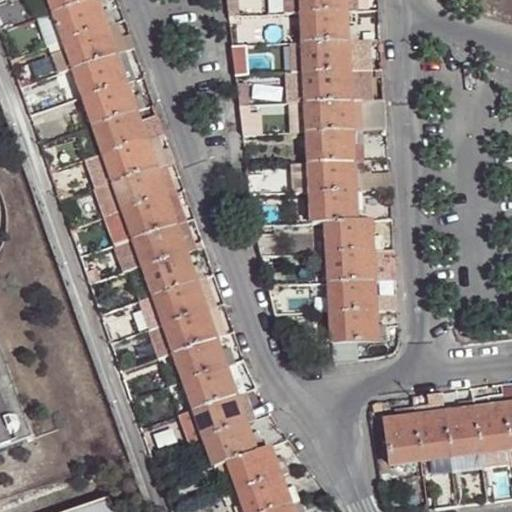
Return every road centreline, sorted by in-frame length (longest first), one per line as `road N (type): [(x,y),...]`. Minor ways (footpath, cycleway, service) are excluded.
road 1 (residential): [(136,0),(270,375),(280,393),(338,396)]
road 2 (residential): [(158,511),(0,64)]
road 3 (residential): [(424,373),(398,16)]
